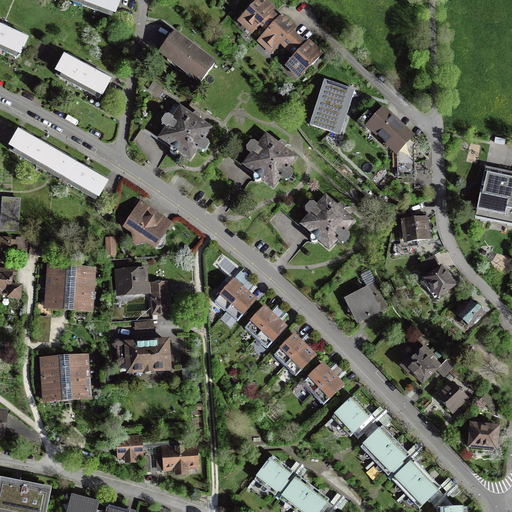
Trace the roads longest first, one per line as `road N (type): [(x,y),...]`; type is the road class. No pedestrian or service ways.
road 1 (residential): [(504,506),(275,275),(118,156)]
road 2 (residential): [(435,131),(446,240),(511,317)]
road 3 (residential): [(185,511),(54,467),(0,458)]
road 4 (residential): [(118,156),(141,0)]
road 5 (residential): [(118,156),(0,93)]
